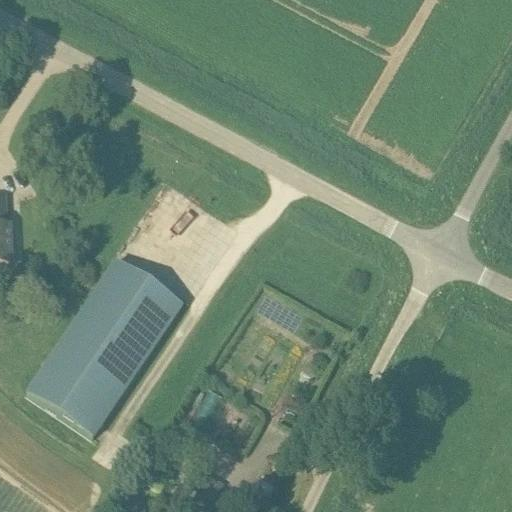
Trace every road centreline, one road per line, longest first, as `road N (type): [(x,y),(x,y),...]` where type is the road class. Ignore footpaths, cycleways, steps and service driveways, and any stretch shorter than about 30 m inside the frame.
road 1 (unclassified): [(439,255),(0,20)]
road 2 (unclassified): [(307,511),(439,255)]
road 3 (tertiary): [(439,255),(511,129)]
